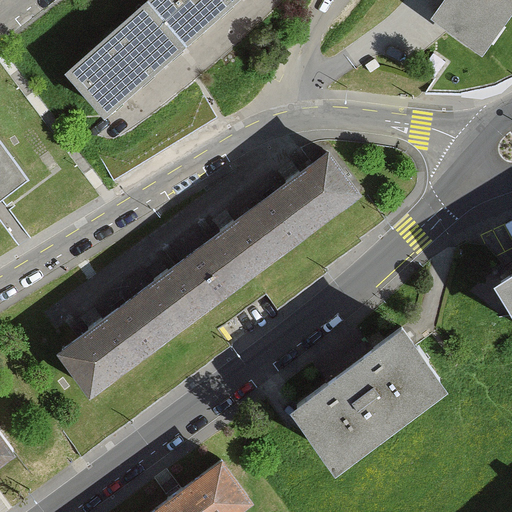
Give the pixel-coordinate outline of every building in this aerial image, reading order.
[(104,39),(69,70),(108,113),(148,78),(190,41),(154,0),(148,0),(115,29),(103,39),(104,39)] [(154,0),(190,41),(227,9),(237,0),(154,0)] [(511,5),(511,0),(443,0),(433,14),(482,49),(511,5)] [(511,29),(490,57),(511,73),(511,29)] [(427,89),(427,92),(462,93),(474,91),(481,90),(485,89),(491,87),(496,85),(504,82),(511,78),(511,77),(511,73),(490,57),(476,62),(456,48),(427,89)] [(201,89),(98,153),(114,180),(218,116),(201,89)] [(0,135),(0,187),(25,169),(0,135)] [(90,327),(62,348),(90,386),(356,189),(327,151),(300,171),(294,163),(287,168),(281,173),(287,181),(234,220),(228,212),(221,217),(215,222),(221,230),(168,269),(162,261),(156,266),(149,270),(155,279),(102,318),(96,310),(90,315),(84,319),(90,327)] [(367,194),(342,213),(344,215),(307,243),(309,246),(258,283),(265,293),(277,309),(328,271),(325,268),(362,240),(360,237),(385,218),(367,194)] [(511,271),(500,279),(511,297),(511,271)] [(212,321),(62,431),(81,456),(230,346),(227,341),(219,330),(217,328),(212,321)] [(223,326),(219,330),(227,341),(232,337),(223,326)] [(409,336),(401,326),(354,361),(306,396),(306,395),(296,403),(304,413),(336,456),(344,450),(343,450),(440,378),(409,336)] [(0,457),(13,448),(0,430),(0,457)] [(224,511),(248,495),(221,458),(183,487),(181,486),(174,492),(167,497),(167,499),(148,511),(224,511)]
